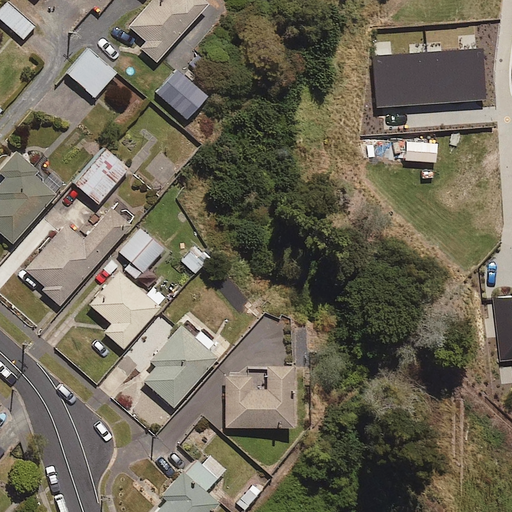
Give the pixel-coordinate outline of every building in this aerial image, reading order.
[(154,62),(204,5),(198,0),(150,0),(127,26),(144,42),(139,48),(154,62)] [(0,20),(21,39),(33,25),(6,2),(0,8),(0,20)] [(483,48),(373,55),(376,108),(487,101),(483,48)] [(92,97),(114,73),(87,49),(66,73),(92,97)] [(183,121),(205,96),(175,70),(153,94),(183,121)] [(96,204),(126,168),(103,150),(73,185),(96,204)] [(47,171),(42,177),(13,152),(0,166),(0,233),(11,243),(62,184),(47,171)] [(57,306),(128,225),(108,208),(80,240),(62,225),(19,274),(57,306)] [(117,252),(128,261),(148,238),(137,229),(117,252)] [(133,281),(161,249),(150,239),(121,271),(133,281)] [(193,273),(207,258),(193,246),(180,261),(193,273)] [(108,323),(101,331),(121,349),(158,306),(156,305),(162,299),(149,287),(143,295),(116,271),(87,305),(108,323)] [(511,297),(495,299),(502,359),(511,357),(511,297)] [(197,331),(191,338),(178,326),(135,375),(172,407),(215,358),(205,350),(211,344),(197,331)] [(322,351),(322,328),(308,328),(307,351),(322,351)] [(289,427),(289,367),(263,367),(263,391),(248,392),(247,376),(223,377),(224,428),(289,427)] [(204,490),(223,470),(207,455),(200,463),(198,461),(186,474),(204,490)] [(208,511),(216,504),(181,473),(156,500),(160,503),(152,511),(208,511)] [(242,511),(258,490),(248,483),(233,504),(242,511)]
